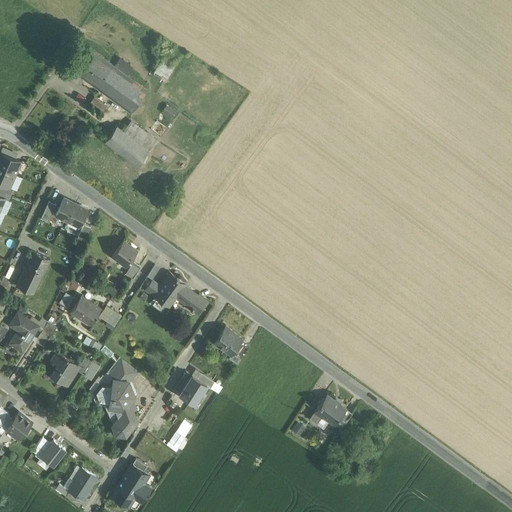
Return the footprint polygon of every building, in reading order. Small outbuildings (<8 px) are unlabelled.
[(112,63),(85,43),(69,65),(96,85),(112,63)] [(174,65),(162,58),(153,71),(165,78),(174,65)] [(146,88),(112,63),(96,85),(130,110),(146,88)] [(106,105),(94,96),(89,102),(101,111),(106,105)] [(167,104),(161,112),(171,118),(177,110),(167,104)] [(136,124),(131,120),(123,129),(150,149),(157,140),(136,124)] [(117,124),(104,140),(138,166),(150,150),(150,149),(123,129),(117,124)] [(0,151),(0,166),(15,173),(21,160),(4,153),(0,151)] [(15,173),(0,166),(0,181),(9,186),(10,185),(15,173)] [(9,186),(0,181),(0,188),(11,193),(13,187),(10,185),(9,186)] [(11,193),(0,188),(0,194),(4,197),(8,199),(11,193)] [(75,202),(64,197),(56,213),(67,219),(75,202)] [(56,203),(49,200),(41,216),(48,220),(56,203)] [(87,208),(75,202),(67,219),(79,225),(87,208)] [(84,221),(77,238),(84,241),(92,225),(84,221)] [(124,239),(112,255),(113,256),(113,255),(126,264),(125,265),(126,265),(138,249),(137,249),(131,245),(131,244),(130,245),(124,240),(124,239)] [(33,251),(17,285),(33,293),(49,258),(33,251)] [(134,260),(126,273),(133,278),(141,265),(134,260)] [(153,277),(159,265),(153,262),(148,275),(153,277)] [(176,276),(169,271),(168,272),(169,273),(159,286),(153,294),(161,301),(164,297),(171,302),(177,295),(192,306),(189,310),(191,311),(192,310),(197,314),(207,300),(199,295),(199,294),(198,294),(197,295),(185,286),(186,284),(178,278),(178,277),(176,276)] [(69,278),(66,284),(76,288),(79,282),(69,278)] [(152,279),(144,290),(150,294),(151,292),(153,293),(152,294),(153,294),(159,286),(152,281),(153,280),(152,279)] [(101,308),(80,294),(70,310),(91,323),(101,308)] [(114,310),(107,321),(109,322),(114,325),(121,314),(114,310)] [(39,325),(17,311),(12,320),(20,325),(9,342),(22,351),(39,325)] [(47,321),(41,331),(49,337),(56,327),(47,321)] [(225,325),(213,341),(214,342),(215,340),(225,347),(224,349),(231,354),(234,350),(242,339),(243,339),(242,338),(242,339),(229,329),(230,328),(229,328),(226,326),(226,325),(225,325)] [(83,340),(97,348),(101,343),(87,335),(83,340)] [(242,339),(234,350),(242,356),(250,344),(242,339)] [(79,365),(57,350),(51,360),(60,366),(54,376),(51,374),(67,385),(77,370),(80,365),(79,365)] [(242,356),(234,350),(231,354),(229,357),(237,363),(242,356)] [(91,361),(84,357),(79,365),(80,365),(77,370),(83,374),(91,361)] [(137,369),(122,358),(112,372),(114,378),(115,377),(128,380),(137,369)] [(215,381),(204,374),(200,380),(206,384),(210,387),(215,381)] [(192,375),(180,394),(194,403),(206,384),(200,380),(192,375)] [(128,380),(115,377),(114,378),(109,384),(101,383),(95,391),(99,400),(108,401),(110,407),(111,407),(108,411),(113,423),(113,424),(116,432),(125,434),(136,420),(129,401),(134,395),(128,380)] [(327,394),(309,417),(317,422),(323,414),(334,423),(339,417),(346,408),(345,407),(344,408),(338,404),(339,403),(327,394)] [(75,409),(65,402),(58,412),(68,419),(75,409)] [(9,413),(0,405),(0,424),(7,415),(8,415),(9,413)] [(346,408),(339,417),(345,421),(352,412),(346,408)] [(31,421),(18,411),(12,419),(6,427),(7,427),(8,428),(8,431),(15,436),(18,436),(19,437),(31,421)] [(7,415),(0,424),(0,425),(0,424),(0,431),(2,433),(7,427),(6,427),(12,419),(8,415),(7,415)] [(345,421),(339,417),(334,423),(341,428),(345,421)] [(305,427),(297,421),(291,429),(299,435),(305,427)] [(175,429),(166,444),(180,451),(188,436),(175,429)] [(53,465),(65,447),(43,433),(31,451),(53,465)] [(146,464),(135,457),(131,463),(142,470),(146,464)] [(46,466),(34,458),(30,464),(42,472),(46,466)] [(131,463),(121,478),(146,494),(150,487),(143,483),(148,474),(142,470),(131,463)] [(82,466),(74,479),(68,489),(69,489),(83,498),(89,488),(89,487),(96,476),(82,466)] [(121,478),(111,493),(129,505),(134,496),(142,501),(146,494),(121,478)] [(68,489),(59,483),(56,488),(65,494),(69,489),(68,489)]
